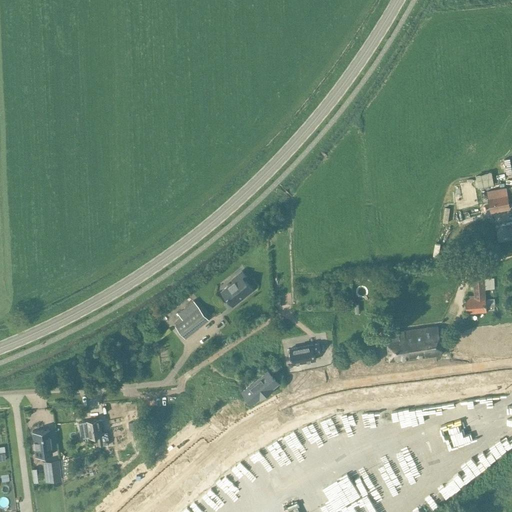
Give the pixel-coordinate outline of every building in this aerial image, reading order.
[(506,187),(488,191),(491,211),(510,207),(506,187)] [(511,237),(511,222),(497,225),(499,240),(511,237)] [(444,236),(450,226),(446,223),(440,234),(444,236)] [(234,305),(253,289),(245,279),(247,277),(243,272),(233,280),(235,282),(223,291),(234,305)] [(487,311),(484,278),(473,279),(474,297),(466,298),(467,313),(487,311)] [(183,319),(175,325),(186,338),(209,319),(194,300),(178,312),(183,319)] [(432,327),(399,331),(398,326),(385,328),(390,361),(436,355),(432,327)] [(315,353),(321,352),(319,343),(290,349),(292,363),(316,359),(315,353)] [(269,371),(249,386),(244,391),(253,402),(260,396),(261,398),(273,389),(272,387),(278,382),(269,371)] [(493,390),(433,394),(433,401),(468,399),(469,404),(483,403),(483,393),(493,392),(493,390)] [(107,432),(102,432),(100,419),(88,421),(90,436),(97,435),(98,446),(109,445),(107,432)] [(49,429),(33,431),(36,456),(52,454),(52,452),(49,429)] [(484,453),(480,455),(485,462),(511,443),(504,434),(488,446),(484,441),(478,445),(484,453)] [(61,479),(58,459),(43,461),(46,481),(61,479)] [(473,471),(468,465),(464,469),(456,460),(446,470),(459,484),(473,471)] [(325,511),(354,497),(342,472),(335,476),(338,481),(327,486),(326,484),(314,490),(325,511)] [(431,479),(437,487),(433,491),(439,498),(449,490),(436,474),(431,479)] [(393,489),(398,487),(395,478),(389,480),(393,489)] [(355,499),(359,507),(365,504),(369,511),(371,511),(375,510),(366,494),(355,499)]
